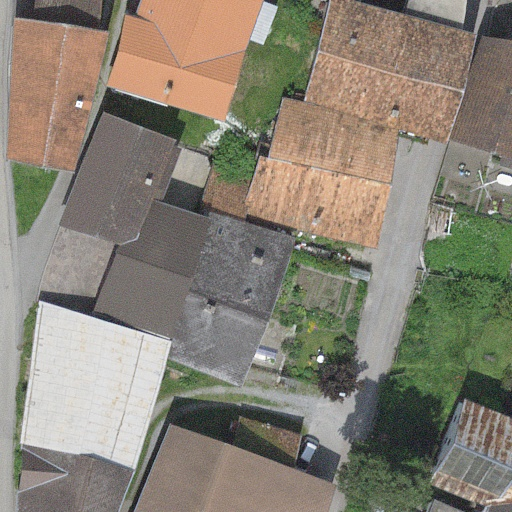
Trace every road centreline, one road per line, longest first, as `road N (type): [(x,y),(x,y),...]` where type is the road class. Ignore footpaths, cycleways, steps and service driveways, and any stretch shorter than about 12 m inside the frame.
road 1 (residential): [(328,511),(485,0)]
road 2 (residential): [(0,224),(3,511)]
